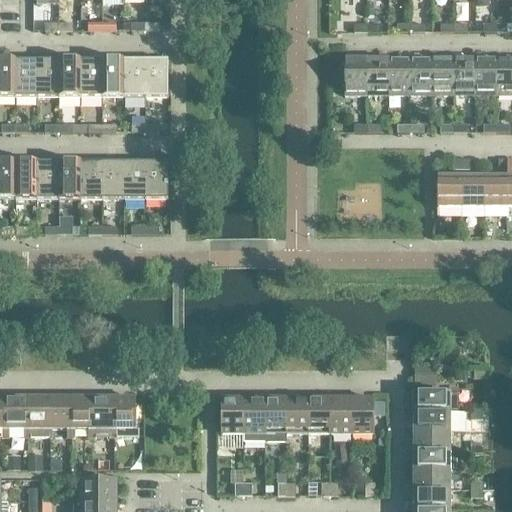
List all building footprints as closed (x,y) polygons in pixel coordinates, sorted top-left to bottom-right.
[(102,34),(102,25),(88,26),(88,34),(102,34)] [(116,34),(116,25),(102,25),(102,34),(116,34)] [(145,34),(145,25),(131,25),(131,34),(145,34)] [(159,34),(159,25),(145,25),(145,34),(159,34)] [(59,34),(59,26),(45,26),(45,34),(59,34)] [(73,34),(73,26),(59,26),(59,34),(73,34)] [(367,35),(367,27),(353,27),(353,36),(367,35)] [(381,35),(381,27),(367,27),(367,35),(381,35)] [(410,35),(410,27),(397,27),(397,35),(410,35)] [(424,35),(424,27),(410,27),(410,35),(424,35)] [(453,35),(453,27),(440,27),(440,35),(453,35)] [(467,35),(467,27),(453,27),(453,35),(467,35)] [(497,35),(497,27),(483,27),(483,35),(497,35)] [(510,35),(510,27),(497,27),(497,35),(510,35)] [(511,98),(511,59),(496,60),(496,98),(511,98)] [(0,100),(15,100),(15,63),(4,63),(0,60),(0,100)] [(37,100),(37,60),(33,60),(26,63),(15,63),(15,100),(37,100)] [(59,100),(58,63),(47,63),(41,60),(37,60),(37,100),(59,100)] [(80,100),(80,60),(76,60),(70,63),(58,63),(59,100),(80,100)] [(102,100),(102,63),(91,63),(84,60),(80,60),(80,100),(102,100)] [(123,100),(123,60),(119,60),(113,63),(102,63),(102,100),(123,100)] [(145,100),(145,63),(134,63),(128,60),(123,60),(123,100),(145,100)] [(168,100),(167,60),(162,60),(156,63),(145,63),(145,100),(168,100)] [(367,98),(367,60),(344,60),(344,98),(367,98)] [(389,98),(389,60),(367,60),(367,98),(389,98)] [(410,98),(410,60),(389,60),(389,98),(410,98)] [(432,98),(432,60),(410,60),(410,98),(432,98)] [(453,98),(453,60),(432,60),(432,98),(453,98)] [(475,98),(475,60),(453,60),(453,98),(475,98)] [(496,98),(496,60),(475,60),(475,98),(496,98)] [(29,136),(29,127),(15,128),(15,136),(29,136)] [(59,136),(59,128),(45,127),(45,136),(59,136)] [(102,136),(102,127),(88,127),(88,136),(102,136)] [(116,136),(116,127),(102,127),(102,136),(116,136)] [(145,136),(145,127),(131,128),(131,136),(145,136)] [(159,136),(159,127),(145,127),(145,136),(159,136)] [(367,136),(367,127),(353,127),(353,136),(367,136)] [(381,136),(381,127),(367,127),(367,136),(381,136)] [(410,136),(410,127),(397,127),(397,136),(410,136)] [(424,136),(424,127),(410,127),(410,136),(424,136)] [(453,136),(453,127),(440,127),(440,136),(453,136)] [(467,136),(467,127),(453,127),(453,136),(467,136)] [(496,136),(496,127),(483,127),(483,136),(496,136)] [(510,136),(510,127),(496,127),(496,136),(510,136)] [(15,136),(15,128),(1,128),(1,136),(15,136)] [(73,136),(73,128),(59,128),(59,136),(73,136)] [(0,202),(15,202),(15,165),(4,165),(0,162),(0,202)] [(37,202),(37,162),(33,162),(26,165),(15,165),(15,202),(37,202)] [(59,202),(59,165),(48,165),(41,162),(37,162),(37,202),(59,202)] [(80,202),(80,162),(76,162),(70,165),(59,165),(59,202),(80,202)] [(102,202),(102,165),(91,165),(85,162),(80,162),(80,202),(102,202)] [(124,202),(124,162),(119,162),(113,165),(102,165),(102,202),(124,202)] [(145,202),(145,165),(134,165),(128,162),(124,162),(124,202),(145,202)] [(168,202),(168,162),(163,162),(156,165),(145,165),(145,202),(168,202)] [(461,173),(461,162),(452,162),(452,169),(456,173),(461,173)] [(470,169),(470,162),(461,162),(461,173),(467,173),(470,169)] [(507,173),(507,162),(498,162),(498,169),(501,173),(507,173)] [(461,219),(461,179),(437,179),(437,219),(461,219)] [(484,219),(484,179),(461,179),(461,219),(484,219)] [(507,219),(507,179),(484,179),(484,219),(507,219)] [(15,238),(15,229),(1,229),(1,238),(15,238)] [(29,238),(29,229),(15,229),(15,238),(29,238)] [(59,238),(59,229),(45,229),(45,238),(59,238)] [(73,238),(73,229),(59,229),(59,238),(73,238)] [(102,238),(102,229),(88,229),(88,238),(102,238)] [(116,238),(116,229),(102,229),(102,238),(116,238)] [(145,238),(145,229),(131,229),(131,238),(145,238)] [(159,238),(159,229),(145,229),(145,238),(159,238)] [(423,384),(423,371),(413,371),(413,384),(423,384)] [(49,440),(49,393),(27,393),(27,401),(27,440),(30,440),(30,432),(45,432),(45,440),(49,440)] [(70,440),(70,401),(70,393),(49,393),(49,440),(52,440),(52,432),(67,432),(67,440),(70,440)] [(458,415),(458,395),(413,395),(413,415),(450,415),(458,415)] [(27,440),(27,401),(5,401),(5,440),(9,440),(9,439),(23,439),(23,440),(27,440)] [(92,440),(92,401),(70,401),(70,440),(74,440),(74,432),(88,432),(88,440),(92,440)] [(113,440),(113,401),(92,401),(92,440),(113,440)] [(136,432),(135,401),(113,401),(113,440),(139,440),(139,432),(136,432)] [(243,437),(243,402),(220,402),(220,437),(243,437)] [(265,445),(265,402),(243,402),(243,437),(243,445),(265,445)] [(286,437),(286,402),(265,402),(265,445),(286,445),(286,437)] [(308,437),(308,402),(286,402),(286,437),(308,437)] [(329,437),(329,402),(308,402),(308,437),(329,437)] [(351,437),(351,402),(329,402),(329,437),(351,437)] [(374,437),(374,402),(351,402),(351,437),(374,437)] [(450,434),(450,415),(413,415),(413,434),(450,434)] [(450,454),(450,434),(413,434),(413,454),(450,454)] [(450,473),(450,454),(413,454),(413,474),(450,473)] [(41,473),(41,460),(28,460),(28,473),(41,473)] [(104,472),(104,461),(93,461),(93,472),(104,472)] [(450,493),(450,473),(413,474),(413,493),(450,493)] [(116,504),(116,483),(81,483),(81,504),(116,504)] [(243,499),(243,486),(234,486),(234,499),(243,499)] [(252,499),(252,486),(243,486),(243,499),(252,499)] [(286,499),(286,486),(278,486),(278,499),(286,499)] [(295,499),(295,486),(286,486),(286,499),(295,499)] [(329,499),(329,486),(321,486),(321,499),(329,499)] [(338,499),(338,486),(329,486),(329,499),(338,499)] [(374,499),(374,486),(365,486),(365,499),(374,499)] [(37,504),(37,492),(29,492),(29,504),(37,504)] [(51,504),(51,492),(43,492),(43,504),(51,504)] [(449,511),(450,493),(413,493),(412,511),(449,511)]
